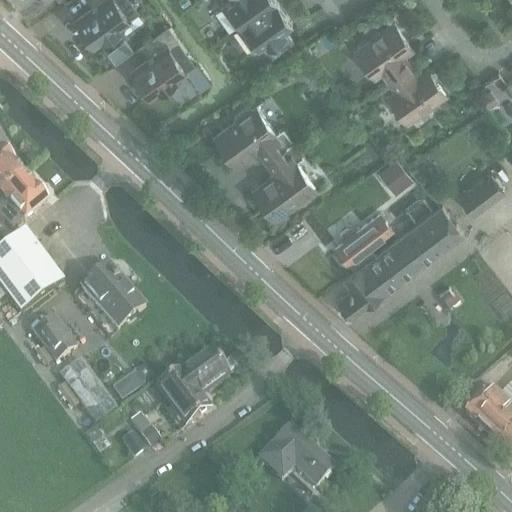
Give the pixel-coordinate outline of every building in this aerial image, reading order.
[(94,0),(98,4),(77,19),(95,44),(105,37),(107,40),(113,41),(120,36),(122,30),(119,26),(137,14),(127,0),(94,0)] [(231,0),(221,8),(236,29),(276,0),(231,0)] [(292,22),(276,0),(236,29),(252,51),(263,43),(273,58),(294,43),(287,33),(286,33),(282,28),(292,22)] [(410,45),(394,24),(381,34),(379,33),(372,38),(372,40),(356,52),(374,78),(382,72),(389,82),(410,67),(405,59),(415,52),(410,45)] [(194,63),(170,27),(146,44),(154,55),(133,70),(151,95),(161,87),(163,91),(170,92),(177,87),(178,81),(175,77),(179,74),(179,73),(194,63)] [(431,74),(421,81),(410,67),(389,82),(396,92),(388,97),(407,123),(423,111),(425,112),(432,107),(432,105),(446,95),(431,74)] [(497,100),(490,90),(480,98),(487,108),(497,100)] [(234,166),(257,149),(266,162),(293,142),(283,128),(276,133),(256,107),(252,110),(250,106),(234,118),(237,121),(214,138),(234,166)] [(296,161),(303,156),(293,142),(266,162),(276,175),(253,191),(273,219),(297,202),(299,205),(314,194),(312,191),(316,188),(296,161)] [(0,191),(3,195),(25,176),(2,149),(0,151),(0,191)] [(505,193),(491,173),(459,197),(473,216),(505,193)] [(25,221),(48,202),(25,176),(3,195),(10,203),(0,211),(0,217),(13,232),(25,221)] [(440,206),(392,244),(413,271),(462,235),(440,206)] [(350,264),(356,271),(375,256),(370,249),(393,231),(380,215),(356,233),(352,228),(346,227),(341,232),(340,237),(344,242),(335,249),(347,266),(350,264)] [(0,289),(21,317),(64,284),(25,233),(0,252),(0,289)] [(403,279),(413,271),(392,244),(375,256),(356,271),(345,279),(352,289),(336,302),(349,320),(403,279)] [(109,267),(81,291),(118,334),(146,309),(109,267)] [(439,297),(451,313),(462,304),(450,289),(439,297)] [(55,320),(34,335),(56,365),(76,350),(55,320)] [(196,417),(206,410),(198,399),(227,379),(219,369),(220,368),(211,355),(182,375),(181,373),(157,389),(183,427),(197,418),(196,417)] [(117,411),(80,362),(60,378),(96,426),(117,411)] [(134,376),(113,392),(123,404),(146,388),(156,379),(145,366),(134,376)] [(511,407),(491,388),(465,415),(487,436),(511,409),(511,407)] [(511,409),(487,436),(498,446),(511,431),(511,409)] [(141,417),(131,424),(141,437),(151,430),(144,421),(141,417)] [(282,483),(295,470),(317,490),(336,470),(290,427),(282,436),(258,461),(282,483)] [(151,430),(141,437),(151,450),(161,442),(151,429),(151,430)] [(95,430),(85,438),(92,448),(102,440),(95,430)] [(509,457),(511,453),(511,431),(498,446),(509,457)] [(122,444),(135,460),(146,452),(133,435),(122,444)]
